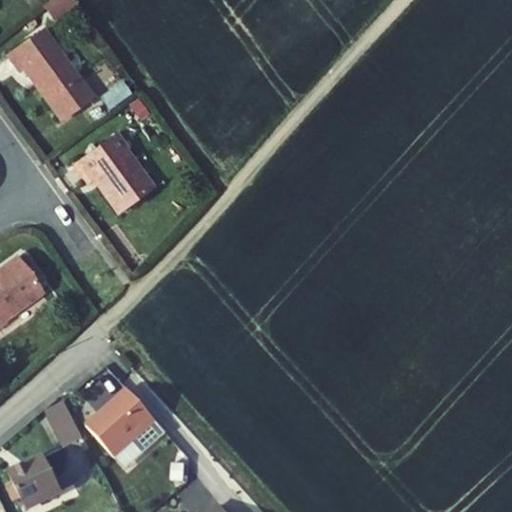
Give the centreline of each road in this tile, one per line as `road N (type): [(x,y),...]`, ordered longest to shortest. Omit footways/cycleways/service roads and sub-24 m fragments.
road 1 (residential): [(215,206),(0,420)]
road 2 (track): [(404,0),(215,206)]
